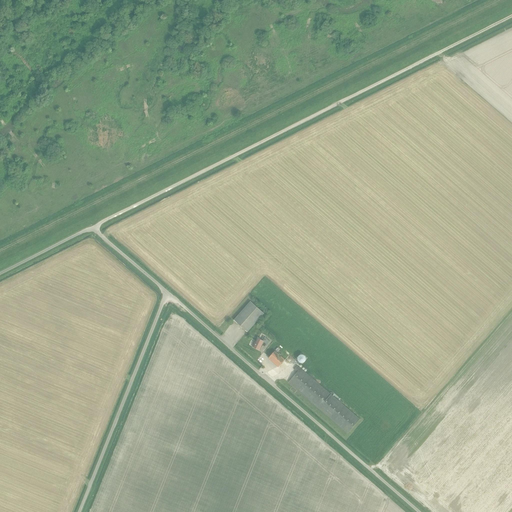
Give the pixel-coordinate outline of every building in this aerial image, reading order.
[(247,332),(251,328),(264,313),(251,301),(234,320),(247,332)] [(266,346),(270,341),(265,337),(264,336),(262,340),(258,339),(256,342),(254,342),(252,346),(259,350),(262,344),(266,346),(265,347),(266,346)] [(279,367),(282,363),(285,360),(275,351),(268,358),(279,367)] [(306,358),(306,357),(305,356),(304,355),(303,355),(303,354),(302,354),(301,355),(300,355),(299,355),(298,356),(298,357),(298,358),(298,360),(298,361),(299,362),(300,362),(301,363),(302,363),(303,363),(304,362),(305,362),(305,361),(306,360),(306,359),(306,358)] [(348,433),(351,430),(359,420),(297,366),(294,370),(297,372),(288,382),(348,433)] [(277,367),(272,371),(276,376),(281,373),(277,367)]
